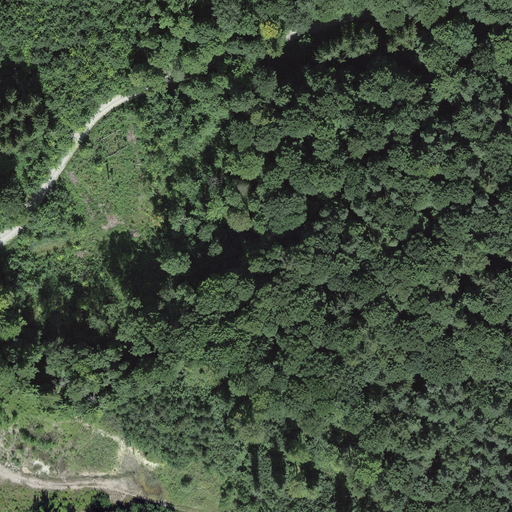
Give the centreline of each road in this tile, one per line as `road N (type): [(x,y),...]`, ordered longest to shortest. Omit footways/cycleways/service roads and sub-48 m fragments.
road 1 (track): [(511,24),(438,5),(372,9),(139,90),(88,121),(20,225),(0,241)]
road 2 (track): [(0,470),(41,483),(128,485)]
